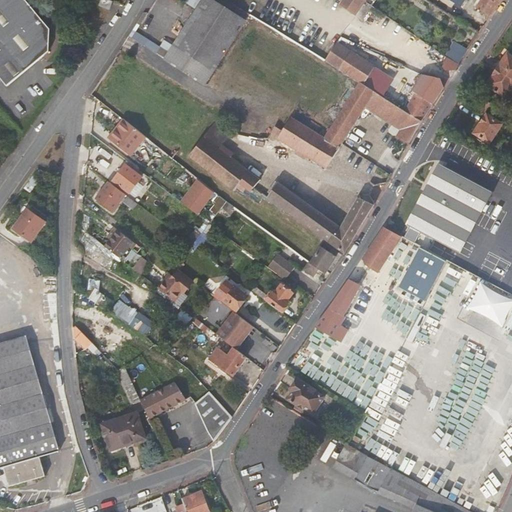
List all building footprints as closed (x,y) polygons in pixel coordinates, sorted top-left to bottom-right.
[(0,0),(0,78),(7,88),(49,52),(51,31),(42,20),(39,20),(37,20),(34,16),(35,10),(25,0),(0,0)] [(114,0),(103,0),(102,4),(111,8),(114,0)] [(202,0),(181,36),(165,61),(207,88),(248,22),(213,0),(202,0)] [(343,33),(365,0),(364,0),(344,0),(329,24),(337,29),(343,33)] [(477,7),(489,17),(495,9),(500,0),(479,0),(481,1),(477,7)] [(467,23),(480,32),(484,26),(469,18),(470,16),(453,6),(451,5),(449,7),(451,9),(449,12),(467,23)] [(331,62),(361,81),(364,83),(374,67),(337,43),(334,47),(328,43),(320,56),(331,62)] [(448,57),(459,64),(467,52),(458,47),(452,56),(450,54),(448,57)] [(504,68),(499,65),(487,84),(503,94),(508,87),(510,89),(511,85),(511,72),(511,71),(511,68),(506,65),(504,68)] [(364,83),(376,91),(387,97),(394,79),(374,67),(364,83)] [(328,168),(367,106),(376,91),(364,83),(361,81),(325,137),(292,116),(282,130),(276,126),(268,137),(274,141),(277,138),(310,158),(308,160),(325,170),(327,167),(328,168)] [(402,129),(414,136),(423,120),(405,109),(387,97),(376,91),(367,106),(402,129)] [(405,109),(423,120),(433,104),(415,92),(405,109)] [(483,99),(477,96),(473,104),(479,107),(483,99)] [(483,99),(479,107),(487,111),(491,103),(483,99)] [(486,140),(489,143),(502,123),(485,113),(473,133),(476,135),(475,138),(483,143),(486,140)] [(129,156),(144,137),(133,128),(124,121),(110,140),(129,156)] [(206,136),(219,147),(228,136),(216,124),(206,136)] [(397,137),(409,145),(414,136),(402,129),(397,137)] [(252,191),(254,188),(261,180),(219,147),(206,136),(190,156),(216,176),(235,191),(241,183),(252,191)] [(141,178),(144,175),(130,164),(128,167),(127,166),(114,183),(122,189),(130,178),(138,185),(143,179),(141,178)] [(441,166),(409,227),(412,228),(423,234),(460,254),(492,193),(441,166)] [(202,215),(204,211),(215,218),(227,198),(196,179),(181,202),(202,215)] [(323,240),(344,255),(351,244),(375,204),(370,196),(370,195),(368,194),(365,194),(364,194),(360,198),(342,227),(279,183),(268,198),(323,240)] [(125,195),(110,184),(98,201),(112,212),(125,195)] [(137,204),(128,197),(124,202),(133,210),(137,204)] [(47,224),(29,211),(16,230),(34,242),(47,224)] [(134,242),(115,228),(113,232),(115,234),(105,248),(120,259),(134,242)] [(412,255),(417,246),(406,240),(385,228),(363,259),(367,265),(378,271),(396,246),(412,255)] [(423,234),(412,228),(406,240),(417,246),(423,234)] [(335,256),(319,246),(309,262),(318,269),(325,274),(335,256)] [(426,302),(447,262),(436,255),(421,248),(400,289),(426,302)] [(278,255),(270,266),(286,278),(294,267),(278,255)] [(145,260),(138,269),(143,274),(151,264),(145,260)] [(180,262),(176,267),(180,270),(184,265),(180,262)] [(318,269),(309,262),(304,270),(313,277),(318,269)] [(178,272),(163,293),(177,304),(193,283),(178,272)] [(362,279),(353,274),(316,328),(347,347),(355,334),(342,325),(347,316),(345,315),(361,286),(360,285),(363,281),(363,280),(362,279)] [(511,292),(482,279),(469,308),(504,324),(511,307),(511,292)] [(266,300),(282,312),(291,300),(289,298),(290,297),(293,300),(295,297),(291,295),(293,292),(282,284),(276,291),(272,288),(268,293),(270,295),(266,300)] [(224,298),(223,300),(238,311),(248,297),(244,294),(246,291),(239,286),(237,289),(234,286),(229,292),(227,290),(222,296),(224,298)] [(93,300),(106,302),(108,293),(95,291),(93,300)] [(150,295),(129,326),(149,341),(170,309),(150,295)] [(254,327),(235,313),(218,335),(231,345),(235,349),(236,349),(254,327)] [(196,324),(194,322),(192,323),(208,335),(210,333),(205,329),(207,326),(199,320),(196,324)] [(123,348),(128,335),(94,322),(89,336),(123,348)] [(231,345),(218,335),(207,326),(205,329),(210,333),(208,335),(227,350),(231,345)] [(92,342),(83,332),(77,338),(86,348),(92,342)] [(23,336),(0,342),(0,468),(3,468),(10,487),(46,476),(40,457),(59,451),(47,413),(23,336)] [(247,358),(236,349),(235,349),(229,356),(218,349),(211,359),(233,376),(247,358)] [(198,376),(194,373),(184,378),(191,389),(198,385),(202,391),(208,388),(198,376)] [(299,380),(291,392),(293,394),(289,401),(296,406),(295,408),(303,413),(305,410),(314,416),(324,400),(316,394),(317,393),(299,380)] [(142,400),(150,419),(185,400),(175,383),(142,400)] [(196,404),(221,432),(225,429),(232,418),(211,392),(196,404)] [(134,414),(101,427),(111,452),(144,439),(134,414)] [(419,506),(434,511),(472,511),(446,497),(391,467),(390,468),(349,446),(337,468),(379,493),(379,495),(417,511),(419,506)] [(192,495),(182,499),(184,504),(187,511),(188,511),(208,511),(202,494),(193,498),(192,495)]
